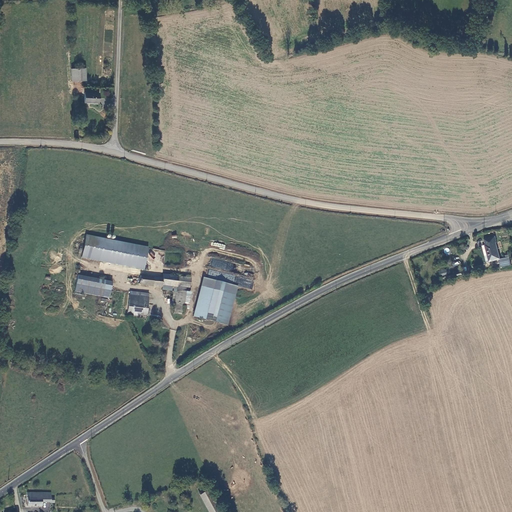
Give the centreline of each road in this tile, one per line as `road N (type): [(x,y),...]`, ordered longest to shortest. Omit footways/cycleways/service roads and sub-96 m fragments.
road 1 (tertiary): [(0,492),(265,321),(472,228)]
road 2 (unclassified): [(472,228),(449,217),(310,203),(113,150)]
road 3 (unknown): [(172,378),(174,322),(158,297),(114,285),(104,269)]
road 4 (unclassified): [(120,0),(113,150)]
